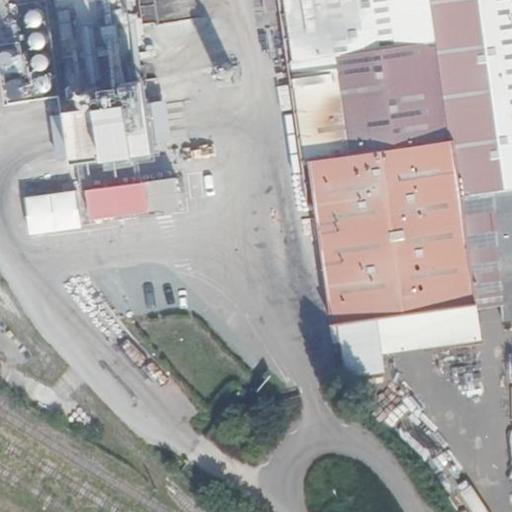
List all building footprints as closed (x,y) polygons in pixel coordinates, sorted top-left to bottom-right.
[(276,0),(264,0),(266,8),(277,7),(276,0)] [(445,43),(466,196),(503,190),(511,189),(511,0),(297,0),(306,61),(341,56),(433,45),(445,43)] [(36,19),(42,20),(48,17),(49,11),(46,5),(40,4),(34,7),(33,13),(36,19)] [(39,41),(46,42),(51,39),(52,33),(49,27),(43,26),(37,29),(36,35),(39,41)] [(445,43),(433,45),(466,300),(480,298),(466,196),(445,43)] [(306,61),(321,164),(343,320),(466,300),(433,45),(341,56),(306,61)] [(42,63),(48,65),(54,61),(55,55),(52,50),(45,48),(40,52),(39,58),(42,63)] [(223,76),(229,77),(233,74),(235,69),(232,64),(226,63),(222,66),(220,71),(223,76)] [(45,85),(51,87),(57,83),(58,77),(55,72),(49,70),(43,74),(42,80),(45,85)] [(76,154),(158,144),(153,98),(71,107),(76,154)] [(92,189),(96,218),(150,211),(146,181),(92,189)] [(81,188),(29,198),(36,235),(88,225),(81,188)] [(511,189),(503,190),(511,256),(511,189)]
